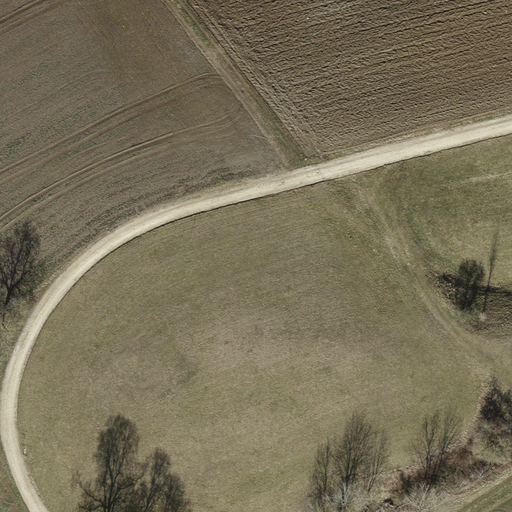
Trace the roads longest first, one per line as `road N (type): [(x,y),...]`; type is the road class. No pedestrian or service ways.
road 1 (track): [(17,437),(38,303),(114,246),(307,174),(511,122)]
road 2 (track): [(307,174),(172,0)]
